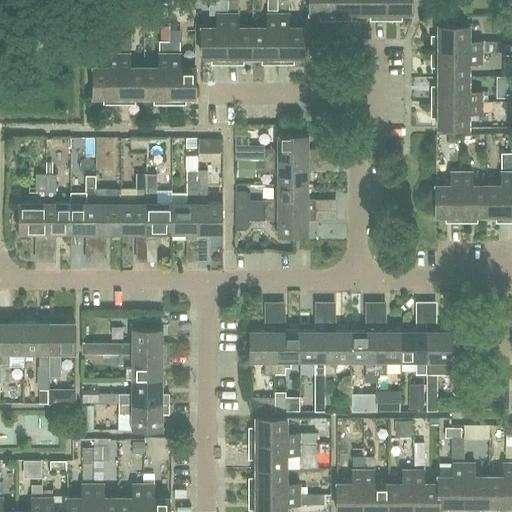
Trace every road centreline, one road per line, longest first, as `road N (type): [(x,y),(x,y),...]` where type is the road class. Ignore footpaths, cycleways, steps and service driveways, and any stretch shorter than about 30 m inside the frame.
road 1 (residential): [(505,365),(506,282),(358,281)]
road 2 (residential): [(207,511),(203,282)]
road 3 (residential): [(0,281),(203,282)]
road 4 (residential): [(358,281),(358,91)]
road 5 (residential): [(358,281),(203,282)]
road 6 (residential): [(207,91),(358,91)]
